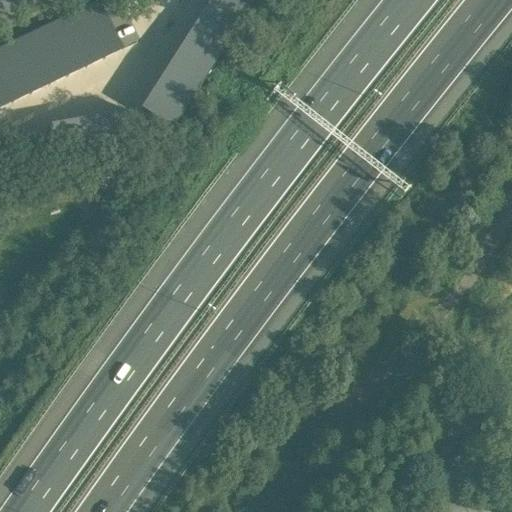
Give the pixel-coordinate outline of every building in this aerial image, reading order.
[(246,0),(210,0),(208,5),(238,24),(252,3),(246,0)] [(99,1),(79,11),(103,60),(123,50),(99,1)] [(208,5),(195,26),(225,45),(238,24),(208,5)] [(79,11),(61,19),(84,68),(103,60),(79,11)] [(61,19),(42,28),(66,77),(84,68),(61,19)] [(195,26),(181,46),(212,66),(225,45),(195,26)] [(42,28),(25,37),(48,86),(66,77),(42,28)] [(25,37),(6,46),(29,95),(48,86),(25,37)] [(6,46),(0,48),(0,80),(11,103),(29,95),(6,46)] [(181,46),(168,67),(198,87),(212,66),(181,46)] [(168,67),(155,88),(185,107),(198,87),(168,67)] [(0,80),(0,108),(11,103),(0,80)] [(155,88),(141,110),(171,129),(185,107),(155,88)] [(131,112),(103,116),(108,142),(135,137),(131,112)] [(103,116),(76,121),(80,147),(108,142),(103,116)] [(76,121),(47,126),(52,152),(80,147),(76,121)] [(419,457),(439,511),(496,511),(469,438),(419,457)]
